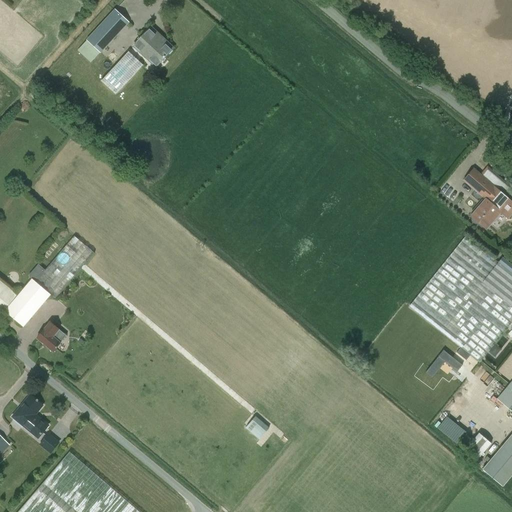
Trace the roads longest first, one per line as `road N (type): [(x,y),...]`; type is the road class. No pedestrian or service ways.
road 1 (unclassified): [(204,511),(0,339)]
road 2 (unclassified): [(511,143),(480,131),(305,0)]
